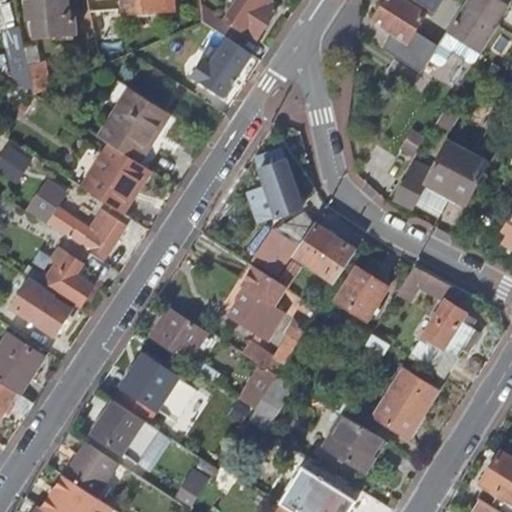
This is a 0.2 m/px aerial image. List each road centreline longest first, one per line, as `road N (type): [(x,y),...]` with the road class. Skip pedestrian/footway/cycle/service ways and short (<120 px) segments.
road 1 (residential): [(0,497),(275,73),(308,40)]
road 2 (residential): [(511,291),(375,225),(337,187),(308,40)]
road 3 (residential): [(416,511),(511,358)]
